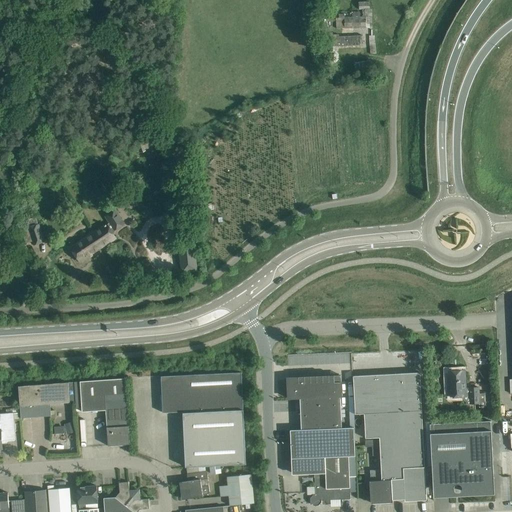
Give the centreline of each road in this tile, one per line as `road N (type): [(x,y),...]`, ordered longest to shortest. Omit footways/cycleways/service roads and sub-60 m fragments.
road 1 (unclassified): [(407,47),(394,99),(394,168),(376,196),(296,216),(194,287),(0,311)]
road 2 (secondary): [(0,351),(180,336),(245,308)]
road 3 (secondary): [(234,294),(172,320),(0,333)]
road 4 (unclassified): [(261,338),(487,323)]
road 5 (motorway): [(487,0),(449,72),(444,203)]
road 6 (secondary): [(426,223),(321,238),(234,294)]
road 7 (secondary): [(245,308),(328,253),(428,244)]
road 8 (unclassified): [(166,511),(161,485),(140,465),(0,470)]
road 9 (motorway): [(462,201),(457,125),(464,92),(484,49),(511,25)]
road 10 (unclassified): [(275,511),(261,338)]
